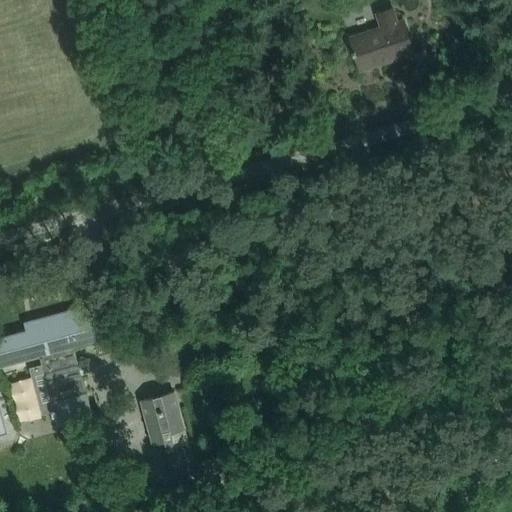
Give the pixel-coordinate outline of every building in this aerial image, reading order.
[(353,54),(355,53),(360,69),(361,69),(360,65),(381,58),(382,62),(413,52),(403,19),(399,21),(394,8),(378,13),(383,25),(351,36),(355,49),(352,50),(353,54)] [(151,314),(150,308),(157,306),(154,296),(147,298),(148,303),(127,309),(129,315),(134,313),(136,319),(151,314)] [(40,357),(58,425),(92,415),(85,391),(82,392),(69,345),(101,336),(93,305),(52,316),(54,324),(0,339),(0,363),(35,354),(36,358),(40,357)] [(0,364),(0,422),(15,421),(10,380),(4,380),(2,364),(0,364)] [(141,399),(152,440),(185,430),(173,390),(141,399)] [(248,464),(243,447),(194,462),(196,467),(199,478),(248,464)]
